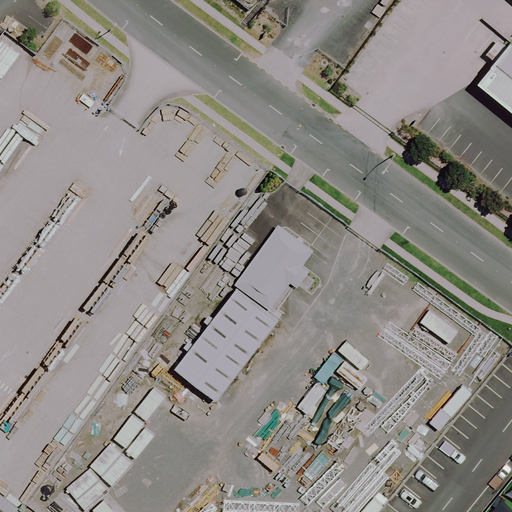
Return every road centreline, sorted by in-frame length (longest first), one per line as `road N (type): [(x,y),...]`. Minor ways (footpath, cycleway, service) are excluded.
road 1 (unclassified): [(511,284),(122,0)]
road 2 (unknown): [(0,430),(25,412),(76,330),(74,308),(53,292)]
road 3 (unknown): [(180,44),(90,170)]
road 4 (unknown): [(90,170),(0,287)]
road 5 (unknown): [(53,292),(95,234),(103,207),(90,170)]
